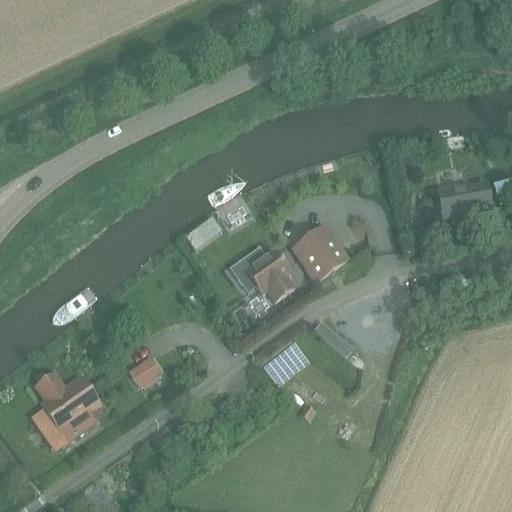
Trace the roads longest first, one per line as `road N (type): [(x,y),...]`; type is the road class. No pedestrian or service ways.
road 1 (residential): [(511,255),(411,272),(310,312),(36,511)]
road 2 (tertiary): [(0,223),(89,150),(419,0)]
